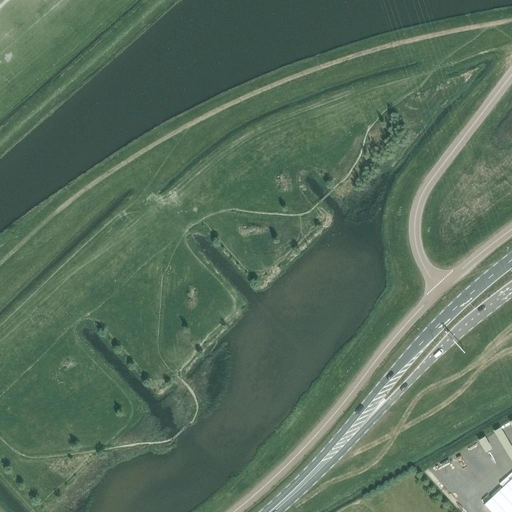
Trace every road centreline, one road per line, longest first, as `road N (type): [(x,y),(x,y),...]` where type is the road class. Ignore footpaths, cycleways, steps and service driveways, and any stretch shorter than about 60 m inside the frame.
road 1 (primary): [(511,259),(446,314),(267,511)]
road 2 (primary): [(275,511),(511,287)]
road 3 (unclassified): [(444,285),(289,462),(233,511)]
road 4 (unclassified): [(444,285),(417,251),(416,208),(511,73)]
